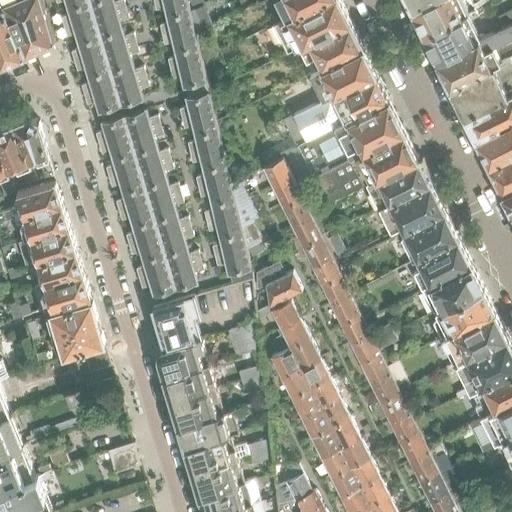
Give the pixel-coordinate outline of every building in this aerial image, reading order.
[(25,52),(3,0),(0,0),(0,55),(2,61),(25,52)] [(56,39),(43,0),(3,0),(25,52),(56,39)] [(91,0),(87,0),(70,6),(72,14),(68,15),(68,14),(63,15),(64,19),(65,19),(66,24),(96,15),(91,0)] [(126,6),(125,1),(126,1),(125,0),(118,0),(116,1),(115,0),(91,0),(96,15),(126,6)] [(191,7),(189,0),(156,0),(157,3),(157,4),(158,7),(162,6),(162,5),(167,4),(168,12),(191,7)] [(298,46),(352,19),(342,0),(318,0),(287,16),(273,23),(287,52),(298,46)] [(278,0),(287,16),(318,0),(278,0)] [(471,10),(465,0),(429,0),(414,8),(426,32),(469,11),(471,10)] [(123,26),(121,18),(125,17),(130,16),(129,12),(128,12),(126,6),(96,15),(101,33),(123,26)] [(195,24),(192,10),(191,7),(168,12),(168,13),(169,13),(171,21),(166,22),(166,21),(161,22),(162,26),(163,26),(164,32),(195,24)] [(438,58),(511,20),(511,7),(499,15),(500,18),(478,29),(469,11),(426,32),(438,58)] [(101,33),(96,15),(66,24),(68,30),(67,30),(68,34),(73,33),(73,32),(77,31),(80,38),(79,38),(80,40),(101,33)] [(364,44),(352,19),(298,46),(311,72),(322,66),(321,65),(364,44)] [(501,60),(494,46),(511,36),(511,20),(438,58),(452,85),(501,60)] [(200,42),(198,33),(195,24),(164,32),(166,38),(165,38),(166,42),(170,41),(170,40),(175,39),(177,47),(200,42)] [(136,40),(135,35),(136,35),(135,31),(130,32),(130,33),(126,34),(123,27),(124,27),(123,25),(123,26),(101,33),(106,49),(136,40)] [(101,33),(80,40),(82,48),(78,49),(78,48),(73,49),(74,53),(75,53),(76,58),(106,49),(101,33)] [(221,49),(215,38),(200,45),(203,58),(210,55),(221,49)] [(133,59),(131,52),(135,50),(135,51),(140,50),(139,46),(138,46),(136,40),(106,49),(111,67),(133,59)] [(203,58),(200,45),(200,42),(177,47),(176,47),(177,48),(179,56),(174,57),(174,56),(169,57),(170,61),(171,61),(172,66),(203,58)] [(323,98),(378,71),(364,44),(321,65),(322,66),(311,72),(310,72),(323,98)] [(230,48),(221,52),(227,63),(235,59),(230,48)] [(111,67),(106,49),(76,58),(78,64),(77,64),(78,68),(83,67),(83,66),(87,65),(90,72),(89,72),(90,74),(90,73),(111,67)] [(466,113),(511,90),(511,56),(511,55),(501,60),(452,85),(466,113)] [(211,91),(203,58),(172,66),(174,72),(173,72),(174,76),(179,75),(178,74),(183,73),(185,82),(186,82),(189,96),(211,91)] [(146,73),(145,69),(146,68),(145,65),(140,66),(140,67),(136,68),(133,61),(134,60),(134,59),(133,59),(111,67),(116,82),(146,73)] [(116,82),(111,67),(90,73),(92,81),(88,83),(88,82),(83,83),(84,87),(85,87),(86,91),(116,82)] [(306,137),(390,96),(378,71),(323,98),(294,113),(306,137)] [(144,95),(141,85),(145,84),(146,85),(150,83),(149,80),(148,80),(146,73),(116,82),(121,101),(144,95)] [(121,101),(116,82),(86,91),(88,98),(87,98),(88,102),(93,100),(98,98),(100,107),(121,101)] [(477,136),(511,118),(511,90),(466,113),(477,136)] [(211,91),(189,96),(188,96),(190,105),(186,106),(186,105),(181,107),(182,110),(183,110),(184,114),(215,107),(211,91)] [(315,174),(407,129),(390,96),(306,137),(296,142),(297,143),(282,151),(284,155),(288,162),(304,153),(315,174)] [(219,126),(217,119),(215,107),(184,114),(185,121),(185,122),(185,126),(190,124),(195,123),(197,130),(219,126)] [(161,122),(159,117),(160,117),(159,113),(154,115),(155,115),(150,117),(147,108),(126,114),(131,131),(161,122)] [(294,113),(284,118),(296,142),(306,137),(294,113)] [(56,173),(44,133),(40,119),(38,118),(32,115),(31,114),(30,114),(15,121),(30,158),(37,156),(39,162),(42,160),(47,176),(56,173)] [(131,131),(126,114),(104,120),(107,129),(102,131),(102,130),(97,131),(98,135),(99,135),(101,140),(131,131)] [(494,168),(511,158),(511,118),(477,136),(494,168)] [(30,158),(15,121),(0,126),(0,144),(10,168),(16,165),(19,170),(25,168),(27,171),(24,172),(30,182),(40,179),(30,158)] [(158,142),(155,134),(160,133),(165,132),(164,128),(163,128),(161,122),(131,131),(136,148),(158,142)] [(223,141),(219,126),(197,130),(196,130),(196,132),(197,132),(199,139),(194,140),(189,141),(190,145),(191,145),(192,149),(223,141)] [(328,202),(367,183),(420,156),(407,129),(315,174),(328,202)] [(136,148),(131,131),(101,140),(103,146),(102,146),(103,150),(108,149),(107,148),(112,146),(114,154),(114,155),(136,148)] [(171,157),(170,151),(169,147),(164,148),(165,149),(160,151),(158,143),(158,141),(158,142),(136,148),(141,166),(171,157)] [(224,148),(223,141),(192,149),(194,156),(193,156),(194,160),(199,159),(198,158),(203,157),(205,165),(227,160),(224,148)] [(10,168),(0,144),(0,177),(3,176),(5,181),(3,181),(7,191),(13,189),(13,191),(15,191),(17,187),(10,168)] [(141,166),(136,148),(114,155),(117,163),(113,165),(112,164),(108,165),(109,169),(111,175),(141,166)] [(294,173),(288,162),(284,155),(268,163),(265,164),(274,184),(294,173)] [(378,206),(432,179),(420,156),(367,183),(378,206)] [(168,175),(165,168),(170,166),(170,167),(175,166),(174,162),(173,162),(171,157),(141,166),(146,183),(168,177),(168,176),(168,175)] [(504,190),(511,185),(511,158),(494,168),(504,190)] [(231,177),(227,160),(205,165),(204,165),(205,166),(207,174),(202,175),(202,174),(197,175),(198,179),(199,179),(201,185),(231,177)] [(146,183),(141,166),(111,175),(113,180),(112,180),(113,184),(118,183),(118,182),(122,181),(124,188),(124,189),(125,189),(146,183)] [(302,189),(299,182),(294,173),(274,184),(284,203),(304,193),(302,189)] [(65,202),(57,178),(57,177),(20,189),(21,197),(15,200),(17,206),(12,207),(15,217),(65,202)] [(181,190),(180,185),(179,181),(174,182),(175,183),(170,184),(168,177),(146,183),(151,199),(181,190)] [(236,194),(233,182),(231,177),(201,185),(202,190),(201,190),(202,194),(207,193),(207,192),(211,191),(213,199),(236,194)] [(259,215),(253,203),(241,178),(233,182),(236,194),(237,202),(240,211),(243,223),(258,216),(259,215)] [(446,208),(444,204),(432,179),(378,206),(391,232),(403,226),(405,229),(446,208)] [(151,199),(146,183),(125,189),(127,197),(123,198),(122,197),(118,199),(119,203),(119,202),(121,208),(151,199)] [(178,209),(175,201),(180,200),(180,201),(185,200),(184,196),(183,196),(181,190),(151,199),(156,217),(178,210),(178,209)] [(312,209),(304,193),(284,203),(294,223),(314,213),(312,209)] [(240,211),(237,202),(236,194),(213,199),(213,200),(215,208),(211,209),(211,208),(206,210),(207,213),(209,219),(240,211)] [(135,223),(156,217),(151,199),(121,208),(123,213),(122,214),(123,218),(128,216),(128,215),(132,214),(134,222),(134,223),(135,223)] [(71,224),(65,202),(15,217),(17,225),(24,222),(28,237),(32,236),(71,224)] [(327,224),(320,210),(318,206),(312,209),(314,213),(321,227),(327,224)] [(459,235),(446,208),(405,229),(407,235),(402,237),(412,258),(417,256),(459,235)] [(191,224),(190,219),(190,218),(189,215),(184,216),(185,217),(180,218),(178,210),(156,217),(161,234),(191,224)] [(243,223),(240,211),(209,219),(210,224),(209,225),(210,229),(215,227),(219,226),(221,233),(244,229),(243,223)] [(321,227),(314,213),(294,223),(304,242),(323,232),(321,227)] [(266,233),(258,216),(243,223),(244,229),(247,243),(266,233)] [(161,234),(156,217),(135,223),(137,231),(133,232),(132,231),(128,233),(129,237),(130,236),(131,243),(161,234)] [(78,248),(71,224),(32,236),(39,259),(78,248)] [(188,243),(186,235),(190,234),(190,235),(195,233),(194,230),(193,230),(191,224),(161,234),(166,251),(188,244),(189,244),(188,243)] [(244,229),(221,233),(221,235),(222,235),(223,242),(219,243),(214,244),(215,248),(216,247),(217,253),(248,246),(247,243),(244,229)] [(338,262),(335,255),(323,232),(304,242),(324,282),(343,272),(338,262)] [(166,251),(161,234),(131,243),(133,247),(132,248),(133,251),(138,250),(138,249),(142,248),(144,256),(144,257),(145,257),(166,251)] [(473,263),(472,260),(459,235),(417,256),(422,266),(413,270),(422,289),(424,288),(473,263)] [(201,258),(200,253),(200,252),(199,248),(194,250),(195,251),(190,252),(188,244),(166,251),(171,268),(201,258)] [(252,263),(248,247),(248,246),(217,253),(218,259),(217,259),(218,263),(223,261),(228,260),(230,269),(233,282),(254,276),(252,263)] [(85,270),(78,248),(39,259),(41,266),(34,268),(36,275),(25,279),(27,287),(34,285),(46,282),(85,270)] [(348,257),(345,250),(335,255),(338,262),(348,257)] [(171,268),(166,251),(145,257),(147,265),(143,266),(142,265),(138,267),(139,270),(140,270),(141,277),(171,268)] [(351,256),(348,257),(338,262),(343,272),(347,279),(359,273),(351,256)] [(198,278),(196,269),(200,268),(200,269),(205,267),(204,263),(203,264),(201,258),(171,268),(176,285),(198,278)] [(436,309),(484,285),(473,263),(424,288),(430,299),(431,299),(436,309)] [(304,287),(294,268),(280,275),(275,264),(264,270),(269,280),(267,281),(269,295),(256,296),(258,308),(272,306),(292,295),(291,293),(304,287)] [(19,265),(9,268),(12,277),(22,274),(19,265)] [(176,285),(171,268),(141,277),(143,281),(142,282),(143,285),(148,284),(148,283),(152,282),(155,291),(176,285)] [(92,293),(85,270),(46,282),(49,293),(42,295),(43,299),(39,300),(41,308),(92,293)] [(351,288),(347,279),(343,272),(324,282),(333,301),(352,290),(351,288)] [(441,337),(497,309),(484,285),(436,309),(439,315),(433,322),(440,337),(441,337)] [(363,310),(352,290),(333,301),(342,320),(363,310)] [(196,293),(185,296),(154,305),(166,346),(167,345),(167,346),(197,337),(197,338),(203,336),(197,317),(202,316),(196,293)] [(303,316),(292,295),(272,306),(278,319),(273,321),(277,329),(303,316)] [(107,343),(100,319),(93,297),(51,310),(57,331),(64,356),(85,350),(107,343)] [(29,301),(20,304),(23,313),(32,311),(29,301)] [(454,363),(457,361),(509,335),(497,309),(441,337),(454,363)] [(373,331),(366,318),(363,310),(342,320),(353,342),(373,332),(373,331)] [(291,344),(311,334),(303,316),(277,329),(281,337),(272,342),(272,343),(266,343),(269,355),(291,344)] [(41,335),(36,317),(26,320),(27,322),(31,333),(33,338),(41,335)] [(255,333),(252,322),(241,325),(245,337),(255,334),(255,333)] [(395,330),(391,322),(373,331),(373,332),(377,339),(395,330)] [(249,351),(245,337),(241,325),(229,329),(237,354),(249,351)] [(399,339),(395,330),(377,339),(381,348),(399,339)] [(381,348),(377,339),(373,332),(353,342),(362,359),(382,348),(381,348)] [(46,338),(45,334),(41,335),(33,338),(34,342),(46,338)] [(257,348),(255,334),(245,337),(249,351),(257,348)] [(322,355),(312,335),(311,334),(291,344),(302,365),(322,355)] [(475,388),(511,369),(511,339),(509,335),(457,361),(466,379),(463,380),(465,386),(456,391),(459,396),(475,388)] [(211,362),(203,336),(197,338),(197,337),(167,346),(167,345),(166,346),(166,347),(165,347),(160,356),(166,375),(211,362)] [(112,362),(107,343),(85,350),(90,369),(112,362)] [(302,365),(291,344),(269,355),(272,354),(283,374),(302,365)] [(392,369),(389,363),(382,348),(362,359),(372,379),(392,369)] [(332,375),(322,355),(302,365),(311,384),(332,375)] [(218,386),(211,362),(166,375),(171,391),(173,391),(175,399),(218,386)] [(259,374),(258,364),(240,369),(243,379),(259,374)] [(311,384),(302,365),(283,374),(292,393),(311,384)] [(402,389),(392,369),(372,379),(382,399),(402,389)] [(481,416),(498,408),(511,400),(511,369),(475,388),(482,401),(475,405),(481,416)] [(261,383),(260,378),(259,374),(243,379),(245,388),(261,383)] [(361,435),(332,375),(311,384),(321,404),(331,424),(342,444),(361,435)] [(0,415),(12,411),(0,381),(0,415)] [(321,404),(311,384),(292,393),(302,413),(321,404)] [(225,409),(218,386),(175,399),(178,407),(176,407),(180,423),(225,409)] [(411,408),(402,389),(382,399),(391,418),(411,408)] [(263,409),(263,405),(262,399),(245,404),(248,413),(263,409)] [(511,435),(511,400),(498,408),(511,434),(504,437),(505,439),(511,435)] [(331,424),(321,404),(302,413),(312,433),(331,424)] [(241,430),(234,407),(225,409),(180,423),(187,445),(232,432),(241,430)] [(422,428),(416,417),(411,408),(391,418),(399,433),(392,436),(396,441),(401,439),(422,428)] [(25,441),(12,411),(0,415),(0,451),(23,442),(25,441)] [(54,430),(78,422),(76,416),(50,425),(49,423),(31,430),(34,438),(54,430)] [(342,444),(331,424),(312,433),(322,454),(342,444)] [(428,441),(422,428),(401,439),(410,455),(430,445),(428,441)] [(239,456),(232,432),(187,445),(194,469),(239,456)] [(371,453),(361,435),(342,444),(351,463),(371,453)] [(511,466),(511,465),(511,435),(505,439),(485,449),(488,456),(500,449),(499,447),(501,446),(511,466)] [(268,448),(266,438),(248,443),(251,453),(268,448)] [(142,462),(135,440),(109,447),(115,470),(142,462)] [(23,442),(0,451),(0,486),(36,473),(23,442)] [(351,463),(342,444),(322,454),(332,472),(351,463)] [(441,468),(430,445),(410,455),(421,478),(441,468)] [(269,457),(268,448),(251,453),(253,461),(269,457)] [(471,454),(468,448),(458,452),(462,459),(471,454)] [(381,474),(371,453),(351,463),(361,483),(381,474)] [(246,479),(239,456),(194,469),(201,493),(246,479)] [(50,462),(37,467),(39,472),(52,467),(50,462)] [(313,488),(299,462),(286,468),(290,476),(286,479),(286,480),(277,484),(281,505),(313,488)] [(361,483),(351,463),(332,472),(342,493),(361,483)] [(53,504),(42,480),(55,475),(52,467),(39,472),(36,473),(0,486),(0,511),(45,511),(54,509),(65,505),(63,500),(53,504)] [(459,484),(450,467),(443,470),(441,468),(421,478),(431,498),(459,484)] [(391,493),(381,474),(361,483),(371,503),(391,493)] [(220,511),(262,500),(255,476),(246,479),(201,493),(206,511),(220,511)] [(353,511),(371,503),(361,483),(342,493),(351,511),(353,511)] [(453,511),(461,508),(454,494),(462,491),(459,484),(431,498),(437,511),(453,511)] [(282,511),(305,511),(324,502),(316,486),(313,488),(281,505),(282,511)] [(399,511),(391,493),(371,503),(375,511),(399,511)] [(265,511),(262,500),(220,511),(265,511)] [(329,511),(324,502),(305,511),(329,511)] [(375,511),(371,503),(353,511),(375,511)]
